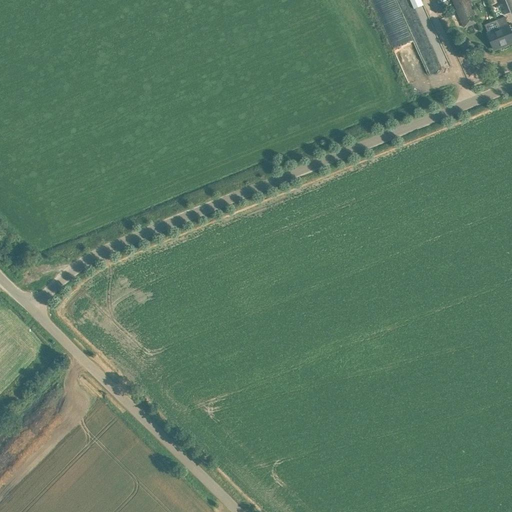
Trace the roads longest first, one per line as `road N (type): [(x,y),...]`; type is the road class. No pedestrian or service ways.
road 1 (unclassified): [(30,307),(105,249),(511,86)]
road 2 (unclassified): [(238,511),(30,307)]
